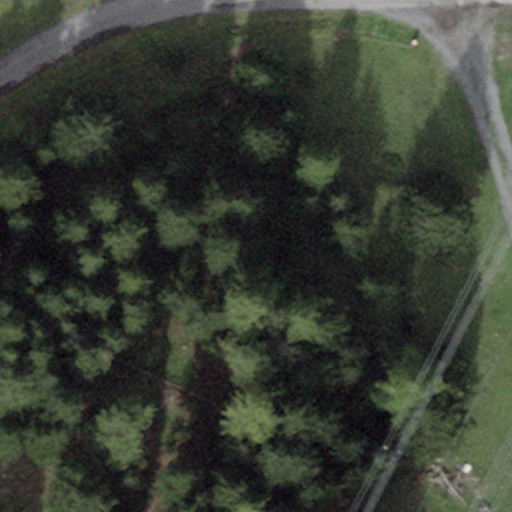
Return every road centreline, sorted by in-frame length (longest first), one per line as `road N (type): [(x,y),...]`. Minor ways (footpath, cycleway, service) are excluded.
road 1 (track): [(0,78),(72,34),(189,0)]
road 2 (track): [(511,172),(458,0)]
